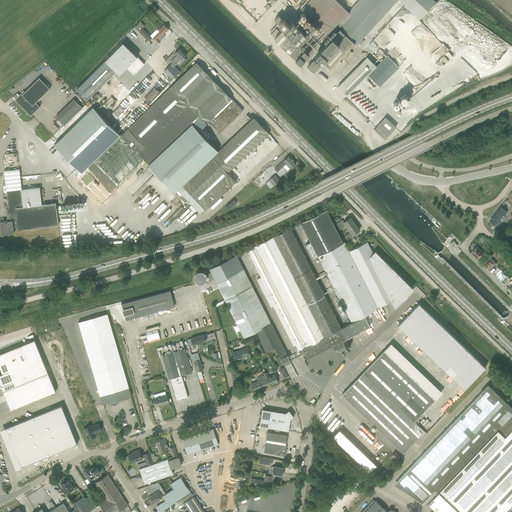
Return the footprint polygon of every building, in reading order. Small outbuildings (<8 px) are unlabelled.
[(359,0),(348,12),(335,0),(310,0),(302,9),(328,34),(329,34),(338,25),(340,27),(332,37),(315,55),(331,69),(355,43),(357,45),(397,0),(359,0)] [(436,2),(433,0),(398,0),(420,19),(436,2)] [(271,34),(285,48),(302,29),(294,21),(290,25),(289,24),(289,25),(283,19),(283,20),(278,16),(275,19),(278,22),(271,31),(271,34)] [(138,24),(135,28),(139,31),(142,28),(144,26),(141,22),(138,24)] [(161,41),(160,41),(165,36),(163,34),(165,33),(169,29),(164,24),(164,25),(160,28),(159,30),(160,31),(152,39),(158,44),(161,41)] [(152,38),(142,28),(139,31),(148,41),(152,38)] [(302,29),(285,48),(296,58),(295,59),(300,63),(304,60),(309,54),(304,49),(308,45),(307,40),(305,38),(308,35),(302,29)] [(123,42),(105,60),(116,71),(119,75),(126,68),(134,75),(144,64),(123,42)] [(172,63),(164,71),(172,79),(178,73),(175,70),(173,68),(178,63),(180,66),(186,60),(184,57),(186,55),(180,48),(176,52),(175,54),(176,56),(170,62),(172,63)] [(349,50),(344,56),(347,59),(352,53),(349,50)] [(387,55),(377,66),(368,75),(380,87),(400,67),(387,55)] [(367,57),(337,87),(347,96),(377,66),(367,57)] [(105,60),(77,89),(87,100),(116,71),(105,60)] [(320,66),(313,60),(307,67),(314,73),(320,66)] [(208,121),(220,133),(243,110),(214,80),(196,62),(121,136),(145,160),(151,166),(149,168),(154,174),(156,172),(175,192),(177,190),(191,204),(190,206),(195,212),(197,210),(201,215),(236,182),(228,173),(269,134),(269,133),(268,133),(254,118),(219,151),(191,123),(199,116),(206,123),(208,121)] [(162,81),(164,80),(159,74),(155,78),(163,86),(165,84),(162,81)] [(14,100),(27,113),(30,116),(40,107),(35,103),(50,89),(39,78),(22,94),(21,93),(14,100)] [(109,89),(119,95),(123,87),(119,85),(117,88),(111,85),(109,89)] [(154,87),(144,98),(150,103),(159,92),(154,87)] [(103,94),(94,102),(99,108),(103,105),(108,100),(103,94)] [(77,168),(81,173),(120,135),(93,107),(54,145),(59,149),(77,168)] [(374,129),(385,139),(396,127),(385,117),(374,129)] [(81,173),(76,177),(101,203),(145,160),(121,136),(120,135),(81,173)] [(285,159),(274,169),(277,172),(283,167),(287,171),(289,168),(290,169),(296,163),(289,156),(285,159)] [(6,209),(7,217),(17,216),(18,228),(18,230),(58,226),(56,203),(42,204),(40,187),(21,189),(19,169),(4,171),(8,208),(6,209)] [(270,188),(273,186),(274,186),(280,180),(275,175),(269,180),(266,183),(270,188)] [(234,199),(225,207),(228,211),(237,202),(234,199)] [(186,219),(189,222),(192,218),(190,215),(193,212),(188,207),(179,216),(184,221),(186,219)] [(500,207),(490,220),(498,227),(500,224),(497,222),(503,215),(504,216),(507,212),(500,207)] [(326,210),(301,222),(303,227),(305,231),(311,242),(305,245),(312,258),(318,256),(330,280),(332,284),(335,289),(340,299),(341,302),(352,323),(341,328),(341,329),(341,328),(344,333),(345,336),(346,337),(352,335),(352,334),(355,333),(356,334),(360,332),(359,331),(369,326),(370,326),(364,316),(390,300),(395,307),(412,289),(375,252),(373,254),(367,242),(348,251),(344,242),(342,242),(336,230),(333,224),(331,220),(326,210)] [(17,216),(7,217),(7,221),(0,221),(0,225),(1,235),(14,233),(13,228),(18,228),(17,216)] [(336,224),(339,228),(340,229),(346,225),(348,229),(355,224),(350,217),(344,222),(342,220),(336,224)] [(351,232),(345,236),(348,242),(349,242),(350,244),(355,240),(354,238),(352,235),(354,234),(355,233),(359,230),(355,224),(348,229),(351,232)] [(341,329),(341,328),(320,287),(292,233),(290,228),(247,250),(249,254),(261,277),(257,279),(266,297),(271,306),(273,305),(291,341),(293,345),(295,344),(300,353),(304,351),(308,358),(308,357),(331,345),(333,351),(344,345),(341,340),(345,338),(346,339),(346,338),(346,337),(345,336),(344,333),(341,328),(341,329)] [(471,253),(479,260),(482,258),(480,256),(483,253),(477,247),(471,253)] [(215,266),(209,269),(236,321),(238,327),(244,337),(256,331),(266,352),(275,347),(278,354),(279,355),(281,360),(284,366),(285,367),(291,364),(291,363),(289,358),(237,260),(235,256),(215,266)] [(491,259),(484,266),(487,269),(488,268),(489,270),(496,263),(491,259)] [(501,281),(505,276),(502,274),(501,272),(497,277),(501,281)] [(125,320),(130,318),(174,306),(170,290),(121,304),(125,320)] [(464,389),(474,379),(485,367),(420,304),(399,326),(464,389)] [(119,401),(120,400),(120,399),(131,396),(117,348),(107,313),(78,322),(86,348),(102,404),(108,402),(108,403),(109,403),(110,404),(111,404),(113,403),(114,403),(115,403),(116,402),(117,402),(118,401),(119,401)] [(71,351),(82,347),(72,323),(61,327),(71,351)] [(205,341),(204,335),(191,338),(191,339),(187,340),(189,345),(205,341)] [(78,367),(74,369),(63,336),(51,340),(79,417),(96,411),(90,394),(86,395),(79,376),(81,375),(78,367)] [(20,384),(48,372),(36,344),(34,340),(0,353),(0,367),(3,375),(0,376),(0,384),(2,389),(5,387),(19,382),(20,384)] [(261,354),(265,352),(261,342),(256,344),(261,354)] [(172,352),(161,355),(167,374),(169,379),(170,379),(176,401),(188,397),(181,375),(191,372),(190,368),(184,348),(174,351),(174,352),(172,353),(172,352)] [(239,358),(241,357),(242,360),(251,357),(250,355),(250,354),(248,348),(237,352),(232,353),(234,359),(239,358)] [(403,453),(424,431),(414,421),(435,399),(384,351),(342,394),(403,453)] [(194,361),(196,372),(203,370),(200,360),(194,361)] [(284,366),(280,368),(284,377),(289,375),(285,367),(284,366)] [(252,370),(254,376),(263,372),(261,367),(252,370)] [(56,391),(48,372),(20,384),(19,382),(5,387),(2,389),(10,410),(13,409),(41,397),(56,391)] [(278,382),(276,377),(274,373),(268,376),(267,372),(264,373),(265,374),(266,377),(269,385),(278,382)] [(258,381),(255,382),(251,383),(254,391),(269,385),(266,377),(265,374),(257,378),(258,381)] [(480,394),(401,477),(428,502),(427,503),(429,506),(436,511),(438,511),(439,511),(511,511),(511,407),(501,397),(488,384),(480,393),(480,394)] [(154,398),(153,399),(155,407),(169,403),(167,398),(166,394),(166,395),(165,391),(153,395),(154,398)] [(7,431),(12,443),(8,445),(11,453),(15,451),(22,467),(77,444),(61,405),(47,411),(34,416),(8,427),(9,427),(6,428),(7,431)] [(289,410),(285,413),(262,409),(261,414),(259,414),(259,417),(261,417),(259,426),(288,431),(290,419),(293,417),(289,410)] [(92,426),(91,425),(84,429),(88,439),(96,436),(95,433),(101,430),(98,423),(92,426)] [(182,439),(187,454),(218,444),(213,429),(182,439)] [(367,472),(375,465),(337,429),(330,436),(367,472)] [(287,435),(282,434),(267,431),(264,452),(274,453),(275,455),(282,456),(284,456),(285,455),(286,446),(286,445),(287,435)] [(156,441),(160,452),(168,449),(164,438),(156,441)] [(128,455),(131,462),(142,458),(139,450),(134,451),(134,453),(128,455)] [(147,466),(153,464),(150,456),(149,452),(143,454),(147,466)] [(395,452),(391,456),(396,460),(399,457),(395,452)] [(176,456),(172,457),(156,463),(153,464),(147,466),(139,469),(142,475),(145,484),(173,474),(171,468),(181,465),(178,457),(177,457),(176,456)] [(272,459),(260,457),(259,463),(271,465),(272,459)] [(273,466),(272,474),(282,475),(283,468),(273,466)] [(89,479),(100,472),(97,468),(94,470),(93,468),(89,470),(88,468),(87,469),(86,469),(84,470),(84,471),(83,471),(87,476),(87,477),(88,479),(89,479)] [(116,511),(127,505),(107,475),(95,483),(106,500),(99,504),(104,511),(116,511)] [(272,476),(267,475),(265,475),(264,481),(250,479),(250,484),(270,487),(271,480),(272,476)] [(161,504),(162,506),(157,510),(158,511),(159,511),(164,509),(167,507),(169,506),(180,498),(190,492),(184,483),(180,478),(171,484),(174,488),(163,496),(166,501),(164,502),(161,504)] [(74,488),(68,479),(66,480),(65,479),(64,479),(63,480),(63,481),(63,482),(60,484),(66,493),(74,488)] [(155,487),(147,492),(150,496),(148,497),(149,498),(148,499),(152,503),(162,497),(163,496),(166,494),(158,482),(153,484),(155,487)] [(78,506),(81,511),(87,511),(96,506),(90,495),(85,498),(84,496),(72,504),(75,508),(78,506)] [(204,511),(194,495),(183,502),(189,511),(187,511),(204,511)] [(392,511),(394,509),(393,509),(393,510),(392,510),(392,509),(391,509),(390,509),(389,509),(389,510),(388,510),(388,511),(386,511),(375,501),(375,502),(373,500),(361,511),(392,511)] [(81,511),(78,506),(75,508),(70,511),(63,502),(48,511),(42,511),(41,510),(37,511),(35,511),(36,511),(35,511),(81,511)]
